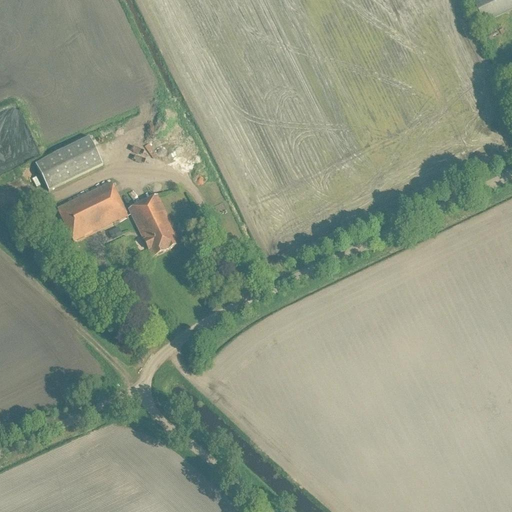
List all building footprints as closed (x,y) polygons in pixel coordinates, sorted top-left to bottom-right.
[(511,0),(478,0),(472,3),(484,26),(511,11),(511,0)] [(0,142),(0,169),(32,153),(22,134),(17,136),(13,130),(5,135),(7,139),(0,142)] [(49,194),(103,168),(90,140),(35,166),(49,194)] [(111,185),(57,211),(74,245),(128,219),(111,185)] [(158,197),(129,211),(152,260),(181,246),(158,197)]
